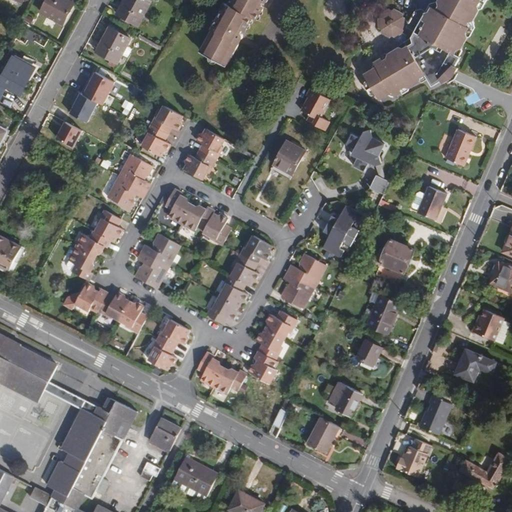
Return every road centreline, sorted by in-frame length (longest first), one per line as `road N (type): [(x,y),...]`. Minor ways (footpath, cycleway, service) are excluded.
road 1 (residential): [(511,136),(364,485)]
road 2 (residential): [(207,333),(109,268),(168,174)]
road 3 (residential): [(360,494),(173,397)]
road 4 (residential): [(97,0),(0,183)]
road 5 (residential): [(173,397),(0,308)]
road 6 (residential): [(168,174),(291,245)]
road 7 (residential): [(291,245),(239,333),(207,333)]
